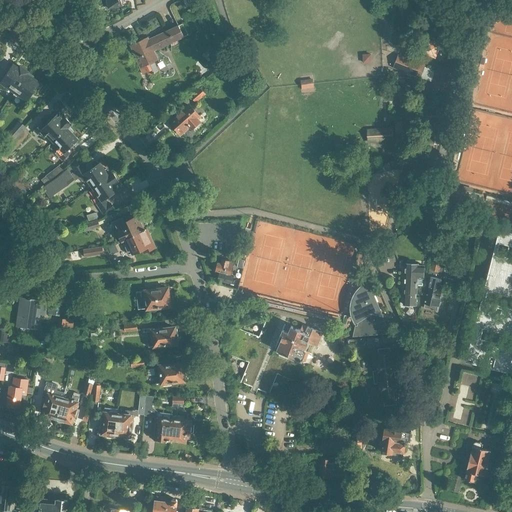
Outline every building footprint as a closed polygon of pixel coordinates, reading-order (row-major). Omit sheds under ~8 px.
[(107,0),(109,8),(123,5),(121,0),(107,0)] [(490,21),(494,22),(496,22),(499,10),(497,10),(493,9),(490,21)] [(178,11),(172,14),(176,21),(182,18),(178,11)] [(158,60),(154,51),(184,37),(178,26),(148,39),(147,37),(130,45),(137,59),(136,59),(143,74),(147,72),(149,76),(153,74),(153,75),(155,74),(155,73),(158,71),(154,62),(158,60)] [(417,28),(414,35),(423,38),(426,32),(417,28)] [(422,52),(428,54),(433,42),(426,40),(422,52)] [(398,55),(393,68),(420,78),(425,65),(398,55)] [(221,57),(215,62),(219,68),(226,62),(221,57)] [(14,92),(28,72),(21,67),(19,69),(14,65),(13,65),(12,65),(10,65),(10,66),(9,66),(9,68),(9,69),(10,70),(1,82),(14,92)] [(450,71),(436,68),(432,88),(446,91),(450,71)] [(29,73),(28,72),(14,92),(27,101),(36,89),(38,90),(42,85),(34,79),(34,78),(34,77),(29,73)] [(313,83),(313,79),(300,80),(301,85),(301,89),(314,87),(313,83)] [(199,88),(189,97),(195,103),(205,95),(199,88)] [(189,105),(171,122),(181,133),(190,125),(192,127),(199,121),(197,118),(199,116),(189,105)] [(438,108),(436,117),(444,119),(446,110),(438,108)] [(53,141),(69,126),(71,124),(60,112),(45,128),(41,124),(34,131),(38,135),(41,132),(45,136),(46,134),(53,141)] [(3,138),(9,144),(23,129),(26,126),(18,119),(9,131),(10,132),(3,138)] [(395,121),(396,143),(410,143),(409,120),(395,121)] [(443,123),(435,121),(433,130),(441,132),(443,123)] [(74,131),(69,126),(53,141),(60,148),(58,150),(61,154),(59,157),(62,160),(69,154),(66,151),(78,139),(72,134),(74,131)] [(23,129),(9,144),(4,149),(10,155),(29,134),(23,129)] [(390,129),(386,129),(369,130),(370,141),(391,140),(390,129)] [(432,134),(430,142),(438,144),(440,135),(432,134)] [(80,158),(64,171),(44,186),(51,195),(65,185),(64,182),(71,177),(69,174),(74,171),(79,178),(83,175),(92,187),(111,175),(107,169),(104,170),(100,163),(86,172),(82,166),(85,165),(80,158)] [(59,165),(45,175),(40,179),(44,186),(64,171),(59,165)] [(113,173),(111,175),(92,187),(101,200),(96,203),(104,215),(114,209),(111,204),(108,205),(104,199),(120,188),(116,182),(118,180),(113,173)] [(85,215),(88,223),(96,219),(94,213),(85,215)] [(117,224),(123,240),(147,229),(146,229),(146,228),(145,228),(142,222),(140,222),(137,216),(130,219),(122,222),(120,217),(109,222),(110,227),(117,224)] [(96,219),(88,223),(82,224),(85,232),(99,227),(96,219)] [(147,229),(123,240),(130,254),(134,252),(134,253),(143,249),(144,251),(148,249),(148,248),(154,246),(150,237),(147,229)] [(438,239),(431,270),(442,273),(443,268),(440,267),(446,241),(438,239)] [(102,247),(84,250),(84,256),(103,253),(102,247)] [(217,262),(215,270),(226,272),(225,274),(219,272),(217,279),(231,283),(233,276),(227,274),(228,273),(230,274),(233,266),(232,266),(233,261),(229,260),(222,258),(221,263),(217,262)] [(487,367),(498,369),(498,370),(511,373),(511,370),(511,262),(492,258),(466,361),(481,365),(483,356),(489,357),(487,367)] [(405,264),(404,285),(403,304),(416,305),(417,285),(422,285),(423,278),(424,265),(418,265),(418,264),(405,264)] [(442,273),(431,270),(429,270),(425,289),(429,290),(428,295),(426,294),(425,299),(424,301),(425,301),(423,308),(436,311),(441,291),(445,292),(446,286),(440,284),(441,279),(440,279),(442,273)] [(369,284),(368,285),(362,288),(358,294),(354,301),(353,308),(354,315),(358,321),(357,325),(355,325),(353,337),(390,333),(369,284)] [(158,309),(158,307),(172,305),(171,295),(169,296),(168,287),(161,288),(161,287),(151,288),(152,290),(144,291),(144,288),(138,288),(138,292),(135,292),(137,302),(140,301),(141,309),(146,308),(146,311),(158,309)] [(21,298),(17,325),(37,328),(39,313),(44,314),(46,301),(31,299),(31,298),(27,298),(27,299),(21,298)] [(58,315),(60,303),(51,302),(49,314),(58,315)] [(300,329),(291,326),(285,323),(267,316),(259,337),(239,328),(228,354),(249,362),(241,382),(244,384),(266,393),(269,394),(277,374),(298,382),(313,345),(317,347),(323,332),(307,326),(306,330),(301,328),(300,329)] [(65,331),(66,319),(59,318),(58,330),(65,331)] [(137,330),(137,323),(125,324),(125,331),(137,330)] [(149,347),(176,343),(176,342),(178,342),(177,329),(175,329),(174,328),(167,328),(167,327),(160,328),(160,329),(153,330),(153,328),(147,329),(149,347)] [(7,341),(8,334),(9,329),(1,328),(0,335),(0,340),(7,342),(7,341)] [(374,371),(374,377),(392,375),(391,370),(394,370),(395,370),(395,367),(397,367),(396,359),(394,360),(394,357),(393,357),(392,351),(390,352),(389,348),(378,349),(379,353),(376,353),(377,359),(376,359),(377,371),(374,371)] [(183,372),(182,363),(175,364),(175,363),(167,364),(167,365),(159,366),(159,367),(154,368),(156,384),(161,383),(162,386),(172,384),(172,382),(186,381),(185,372),(183,372)] [(392,381),(392,375),(374,377),(375,383),(379,383),(380,395),(381,395),(382,400),(384,400),(385,405),(396,404),(395,399),(398,398),(397,393),(398,393),(398,390),(400,390),(399,382),(397,383),(396,380),(392,381)] [(93,384),(94,377),(90,376),(88,383),(86,382),(83,392),(90,394),(93,384)] [(13,386),(10,386),(8,406),(20,407),(22,394),(26,394),(28,380),(15,378),(13,386)] [(47,417),(58,420),(64,396),(65,393),(56,390),(57,385),(47,382),(47,384),(46,384),(46,386),(43,397),(46,398),(43,409),(44,410),(43,414),(48,415),(47,417)] [(95,385),(93,400),(99,401),(101,386),(95,385)] [(72,399),(64,396),(58,420),(67,422),(67,421),(72,422),(73,418),(75,418),(78,406),(76,406),(79,394),(74,392),(72,399)] [(117,413),(115,437),(125,438),(125,435),(130,436),(132,415),(138,416),(139,414),(145,414),(146,406),(147,396),(139,395),(138,410),(135,410),(135,412),(125,411),(124,414),(117,413)] [(172,405),(171,414),(171,416),(172,416),(169,441),(170,441),(170,439),(185,442),(186,434),(190,435),(190,433),(192,433),(194,425),(192,424),(192,423),(187,422),(187,421),(182,420),(182,416),(176,415),(176,409),(183,409),(183,406),(183,403),(184,403),(184,397),(172,397),(172,405)] [(115,437),(117,413),(118,409),(110,408),(105,408),(105,410),(103,409),(100,433),(105,433),(105,435),(115,437)] [(157,412),(157,417),(154,439),(157,439),(156,441),(167,443),(167,441),(169,441),(172,416),(171,416),(171,414),(157,412)] [(392,455),(403,457),(404,452),(405,444),(407,444),(408,441),(410,441),(412,431),(411,431),(412,425),(405,424),(404,430),(401,430),(401,432),(395,431),(395,430),(384,429),(383,438),(384,438),(383,441),(382,441),(381,442),(380,446),(381,447),(382,448),(382,452),(392,453),(392,455)] [(353,441),(362,441),(362,440),(361,440),(361,428),(361,427),(353,427),(353,428),(354,441),(353,441)] [(473,443),(473,444),(473,446),(472,446),(464,479),(476,482),(478,474),(488,477),(491,468),(490,468),(492,463),(488,462),(491,450),(482,448),(482,446),(482,444),(480,443),(477,442),(476,442),(475,442),(474,442),(474,443),(473,443)] [(346,477),(348,465),(340,464),(341,459),(330,457),(329,460),(321,459),(321,460),(318,459),(317,460),(316,460),(316,461),(315,461),(315,462),(316,463),(316,464),(317,464),(318,465),(321,465),(319,476),(327,477),(328,476),(331,477),(332,475),(346,477)] [(0,508),(4,509),(3,511),(15,511),(16,510),(14,510),(16,495),(14,495),(14,493),(15,493),(15,491),(15,487),(1,485),(0,491),(0,508)] [(153,508),(152,511),(174,511),(176,505),(177,504),(177,501),(176,499),(173,499),(173,500),(172,500),(172,503),(164,502),(164,498),(165,496),(157,495),(156,501),(155,508),(153,508)] [(67,511),(68,500),(57,499),(57,504),(53,503),(53,499),(42,498),(41,502),(40,511),(67,511)]
